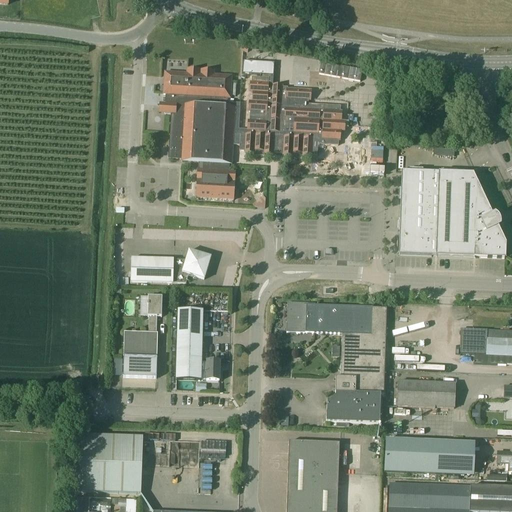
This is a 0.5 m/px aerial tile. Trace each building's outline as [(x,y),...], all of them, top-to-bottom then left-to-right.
[(241,136),(240,152),(244,152),(244,154),(254,155),(255,152),(263,152),(263,155),(274,156),(274,154),(282,154),(282,156),(293,157),(293,154),(302,154),(302,157),(312,158),(312,156),(317,156),(317,145),(338,147),(338,142),(340,142),(341,132),(339,132),(339,123),(341,123),(341,122),(342,112),(340,112),(340,108),(308,106),(308,102),(310,102),(311,92),(286,90),(286,89),(282,89),(283,87),(272,86),(272,81),(274,64),(243,62),(242,75),(260,76),(260,79),(252,79),(252,83),(250,83),(249,93),(252,94),(252,102),(249,102),(248,113),(250,113),(250,122),(248,121),(247,131),(241,131),(241,136)] [(163,87),(163,96),(164,96),(165,96),(164,114),(171,115),(170,117),(169,150),(168,160),(182,161),(181,163),(190,163),(198,164),(198,181),(197,181),(196,199),(233,201),(234,183),(228,182),(230,166),(232,166),(233,135),(241,136),(241,131),(238,131),(239,106),(227,105),(228,99),(230,100),(231,77),(213,76),(213,72),(186,70),(186,75),(164,73),(164,78),(163,87)] [(440,121),(439,133),(456,134),(457,123),(440,121)] [(402,174),(399,256),(505,260),(505,246),(497,230),(500,229),(493,215),(491,216),(472,176),(402,174)] [(263,200),(254,207),(255,209),(265,210),(266,200),(263,200)] [(131,260),(131,284),(186,285),(188,276),(204,281),(211,259),(189,252),(185,263),(173,263),(173,260),(131,260)] [(123,359),(123,378),(156,379),(157,360),(158,335),(157,335),(157,318),(162,319),(162,299),(148,298),(148,318),(149,318),(148,335),(124,334),(123,359)] [(287,304),(286,334),(342,336),(341,346),(385,347),(386,310),(372,309),(315,307),(315,305),(287,304)] [(176,360),(176,382),(201,382),(201,381),(201,362),(203,312),(178,311),(176,360)] [(411,335),(426,333),(425,325),(410,328),(411,335)] [(460,349),(460,356),(474,357),(474,365),(504,367),(506,330),(503,330),(503,333),(461,331),(460,349)] [(326,402),(326,423),(337,424),(336,428),(349,428),(349,424),(379,425),(380,396),(384,396),(385,360),(385,347),(341,346),(341,360),(340,379),(336,379),(335,394),(335,397),(330,402),(326,402)] [(207,362),(206,382),(214,383),(219,383),(220,363),(215,363),(207,362)] [(397,382),(396,408),(455,410),(456,385),(397,382)] [(504,388),(503,400),(511,400),(511,387),(504,387),(504,388)] [(475,420),(475,424),(477,426),(481,426),(484,424),(484,420),(483,419),(483,412),(472,412),(472,419),(476,419),(475,420)] [(81,436),(78,493),(140,495),(142,438),(81,436)] [(226,461),(226,443),(175,442),(175,436),(163,436),(163,449),(157,449),(157,455),(161,455),(160,468),(198,468),(198,460),(226,461)] [(289,443),(286,511),(336,511),(338,475),(339,445),(289,443)] [(385,443),(383,477),(471,480),(473,446),(385,443)] [(497,454),(496,465),(509,466),(509,473),(511,473),(511,451),(510,451),(510,453),(510,454),(497,454)] [(389,484),(388,511),(393,511),(511,511),(511,488),(470,487),(470,488),(431,486),(405,485),(389,484)] [(72,498),(71,511),(82,511),(83,500),(83,499),(72,498)]
